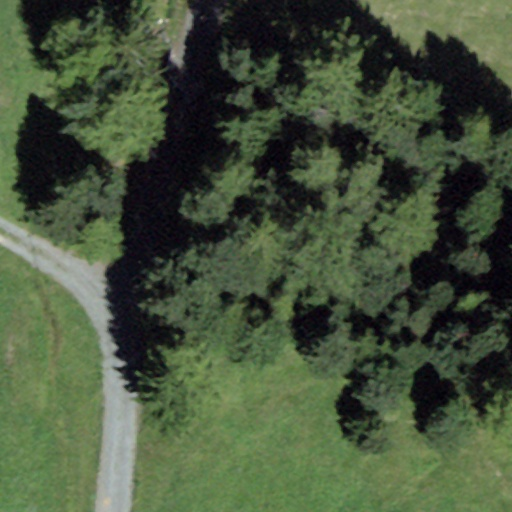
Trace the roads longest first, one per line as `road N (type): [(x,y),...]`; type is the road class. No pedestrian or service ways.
road 1 (track): [(113,511),(138,311),(222,0)]
road 2 (track): [(138,311),(0,199)]
